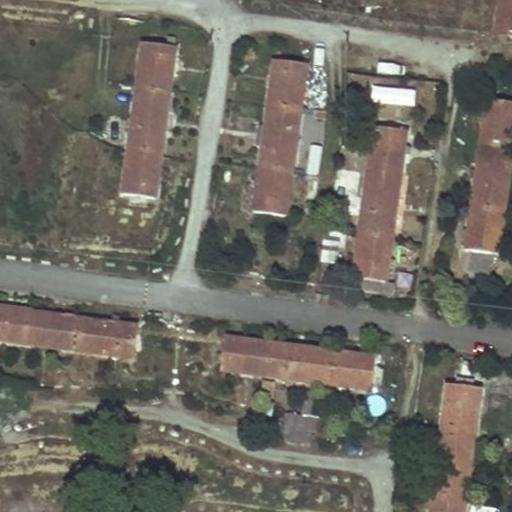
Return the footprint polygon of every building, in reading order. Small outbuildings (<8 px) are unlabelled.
[(511,0),(498,0),(494,27),(511,29),(511,0)] [(143,46),(122,196),(137,198),(153,200),(174,50),(143,46)] [(272,62),(251,213),(269,215),(283,217),(303,67),(272,62)] [(31,83),(7,232),(18,234),(37,237),(61,88),(31,83)] [(413,107),(415,89),(371,86),(370,103),(413,107)] [(511,105),(486,102),(465,251),(471,252),(468,271),(478,273),(488,274),(491,255),(495,255),(511,134),(511,105)] [(373,128),(351,279),(358,280),(356,290),(367,291),(378,293),(380,283),(382,284),(404,132),(373,128)] [(0,307),(0,340),(132,361),(137,327),(59,316),(0,307)] [(224,339),(219,370),(370,391),(375,359),(301,349),(224,339)] [(447,386),(428,511),(460,511),(467,468),(478,390),(447,386)] [(283,414),(282,443),(312,445),(314,416),(283,414)]
